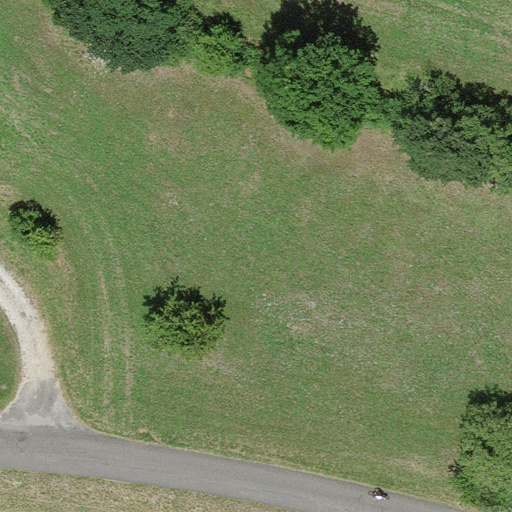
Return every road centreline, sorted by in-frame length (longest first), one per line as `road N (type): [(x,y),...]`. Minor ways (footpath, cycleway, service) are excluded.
road 1 (unclassified): [(0,450),(214,474),(372,511)]
road 2 (track): [(17,452),(27,366),(16,307),(0,290)]
